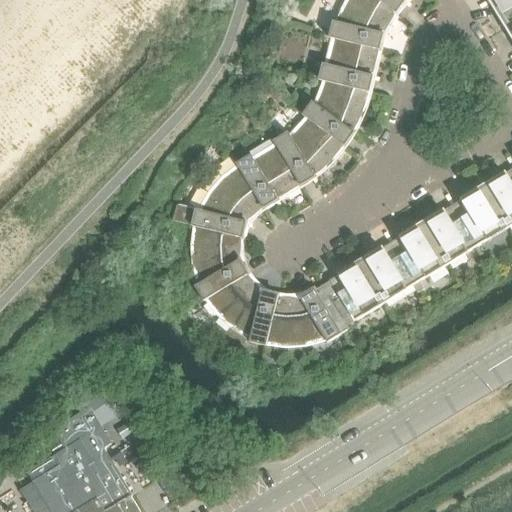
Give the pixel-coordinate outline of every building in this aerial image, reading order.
[(389,29),(394,18),(396,15),(375,0),(351,0),(345,12),(340,24),(333,23),(329,39),(336,41),(380,52),(384,36),(385,36),(385,35),(383,34),(383,32),(386,27),(389,29)] [(375,0),(396,15),(397,15),(406,2),(408,3),(408,2),(406,0),(405,0),(375,0)] [(511,24),(511,0),(494,0),(490,2),(506,28),(511,24)] [(375,69),(380,52),(336,41),(329,67),(323,65),(319,82),(326,84),(369,94),(370,94),(374,78),(370,77),(372,68),(375,69)] [(460,74),(453,63),(445,68),(451,79),(460,74)] [(359,125),(363,112),(365,107),(369,97),(369,94),(326,84),(318,107),(312,103),(302,117),(309,121),(344,147),(345,148),(355,133),(352,131),(357,124),(358,125),(359,125)] [(483,113),(477,104),(475,100),(462,108),(470,121),(483,113)] [(277,130),(286,122),(279,114),(270,123),(277,130)] [(336,158),(342,150),(344,147),(309,121),(292,139),(288,134),(274,143),(277,148),(301,187),(316,178),(314,175),(321,170),(322,172),(323,172),(336,158)] [(301,187),(277,148),(255,162),(251,156),(236,165),(239,170),(264,210),(278,201),(276,198),(284,193),(286,196),(301,187)] [(264,210),(239,170),(224,181),(212,196),(203,212),(178,206),(172,223),(197,229),(242,240),(243,240),(247,224),(249,224),(249,223),(246,223),(247,219),(251,215),(254,218),(261,211),(264,210)] [(511,170),(484,188),(509,229),(511,226),(511,170)] [(509,229),(484,188),(453,207),(478,248),(509,229)] [(478,248),(453,207),(422,225),(447,266),(475,250),(479,257),(482,255),(478,248)] [(447,266),(422,225),(391,244),(421,292),(424,290),(420,283),(447,266)] [(249,276),(242,265),(240,261),(242,260),(242,259),(239,261),(237,258),(237,252),(242,252),(241,243),(242,240),(197,229),(195,247),(196,267),(201,285),(195,288),(204,303),(209,300),(248,276),(249,276)] [(421,292),(391,244),(360,263),(385,304),(413,287),(418,294),(421,292)] [(385,304),(360,263),(329,282),(330,283),(323,288),(347,327),(385,304)] [(266,348),(268,342),(278,297),(262,293),(263,290),(262,290),(261,293),(258,292),(254,288),(257,285),(250,279),(248,276),(209,300),(220,315),(235,328),(251,337),(250,344),(266,348)] [(349,331),(347,327),(323,288),(316,292),(315,291),(300,299),(299,297),(298,297),(300,300),(296,302),(291,302),(291,298),(282,298),(278,297),(268,342),(286,345),(306,343),(324,338),(327,344),(349,331)] [(277,364),(264,355),(262,367),(276,370),(277,364)] [(138,511),(130,498),(132,496),(110,459),(104,449),(106,448),(101,440),(85,450),(81,442),(102,428),(89,408),(48,436),(59,455),(28,474),(33,483),(20,491),(32,511),(138,511)]
